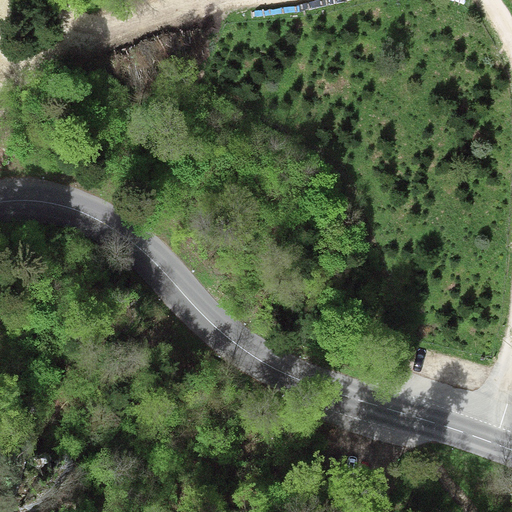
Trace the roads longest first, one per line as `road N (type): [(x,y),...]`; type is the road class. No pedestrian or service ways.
road 1 (tertiary): [(0,200),(67,206),(115,227),(156,258),(222,333),(275,369),(511,449)]
road 2 (track): [(204,0),(104,37),(73,23),(54,0)]
